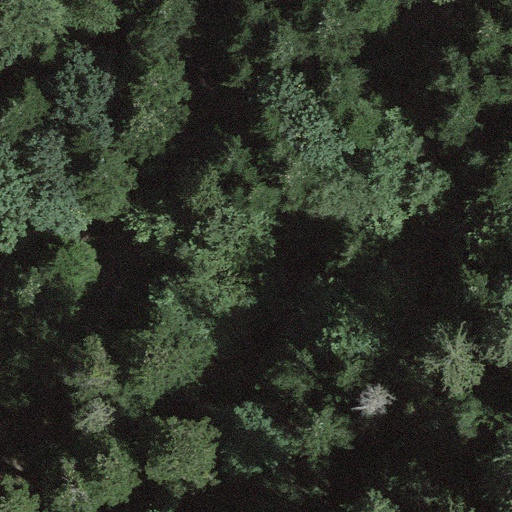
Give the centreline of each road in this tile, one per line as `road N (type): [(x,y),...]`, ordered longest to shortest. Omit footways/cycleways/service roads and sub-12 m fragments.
road 1 (track): [(238,0),(196,147),(0,481)]
road 2 (track): [(0,281),(427,0)]
